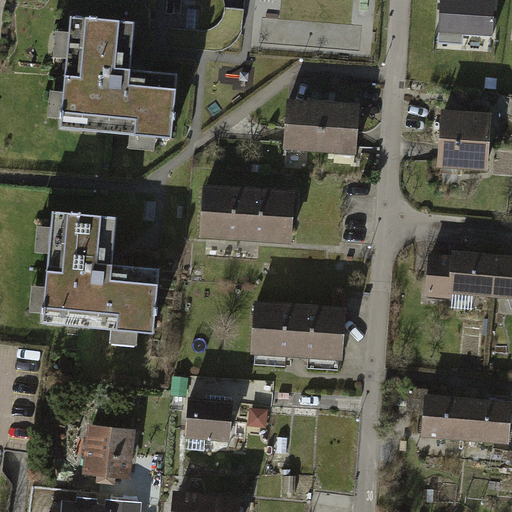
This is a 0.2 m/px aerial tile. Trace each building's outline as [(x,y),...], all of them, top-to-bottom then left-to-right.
[(494,0),(442,0),(441,28),(492,31),(494,0)] [(145,23),(70,17),(69,30),(57,29),(55,61),(66,61),(64,91),(53,90),(50,120),(62,121),(61,129),(131,134),(130,148),(161,150),(162,136),(175,137),(180,70),(142,67),(145,23)] [(288,150),(324,152),(327,100),(291,98),(288,150)] [(324,152),(361,155),(364,102),(327,100),(324,152)] [(447,112),(440,169),(492,174),(498,117),(447,112)] [(207,184),(203,236),(295,243),(299,191),(207,184)] [(120,216),(54,211),(53,227),(41,226),(39,256),(50,257),(48,286),(34,285),(32,314),(45,315),(45,324),(114,330),(113,344),(139,346),(140,332),(156,333),(162,266),(116,262),(120,216)] [(454,294),(457,255),(433,253),(430,297),(454,299),(454,294)] [(454,294),(494,297),(497,258),(457,255),(454,294)] [(494,297),(511,298),(511,258),(497,258),(494,297)] [(255,304),(252,356),(260,357),(259,364),(290,366),(290,359),(312,360),(311,368),(339,369),(339,362),(343,363),(347,310),(255,304)] [(190,379),(175,378),(174,392),(189,393),(190,379)] [(425,437),(469,441),(472,399),(428,396),(425,437)] [(469,441),(511,443),(511,401),(472,399),(469,441)] [(191,401),(188,437),(235,440),(237,404),(191,401)] [(136,430),(90,426),(86,472),(131,477),(136,430)] [(176,491),(174,511),(244,511),(245,508),(241,504),(242,497),(176,491)] [(64,503),(63,511),(139,511),(140,503),(108,500),(107,507),(64,503)]
